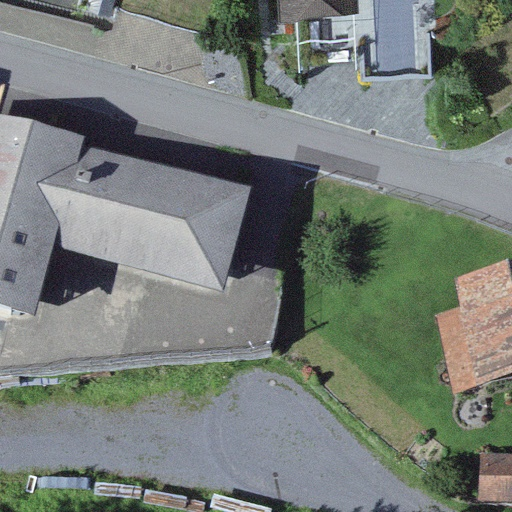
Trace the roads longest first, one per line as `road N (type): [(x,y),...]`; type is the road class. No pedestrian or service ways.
road 1 (residential): [(0,57),(448,181),(511,190)]
road 2 (track): [(305,511),(82,464),(0,466)]
